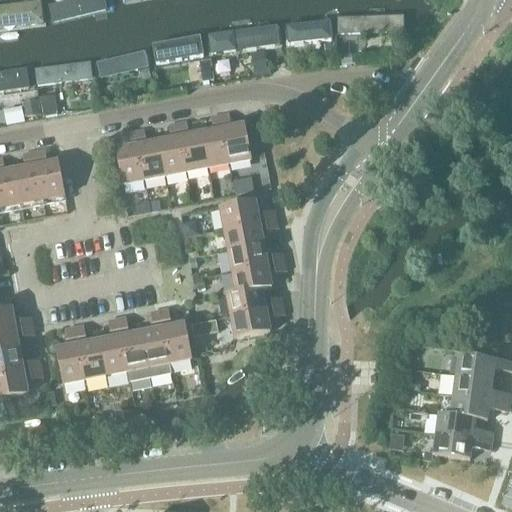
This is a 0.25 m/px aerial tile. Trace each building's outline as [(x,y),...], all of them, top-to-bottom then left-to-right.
[(103,0),(86,0),(48,10),(53,29),(108,15),(103,0)] [(43,5),(0,9),(0,34),(45,30),(43,5)] [(405,19),(338,21),(339,37),(405,36),(405,19)] [(333,24),(285,28),(287,47),(334,43),(333,24)] [(278,27),(207,38),(210,60),(281,49),(278,27)] [(360,37),(349,37),(349,48),(360,48),(360,37)] [(202,40),(152,48),(155,68),(205,60),(202,40)] [(334,47),(326,48),(326,56),(334,55),(334,47)] [(146,52),(97,63),(101,80),(149,69),(146,52)] [(265,73),(262,55),(252,57),(255,75),(265,73)] [(214,83),(211,63),(199,65),(202,84),(214,83)] [(90,66),(35,73),(38,92),(93,85),(90,66)] [(151,81),(148,70),(139,72),(142,84),(151,81)] [(29,72),(0,76),(0,97),(32,92),(29,72)] [(41,101),(44,119),(58,117),(55,98),(41,101)] [(7,111),(10,124),(27,121),(25,108),(7,111)] [(229,116),(220,118),(222,127),(230,125),(229,116)] [(222,127),(220,118),(211,120),(212,129),(222,127)] [(186,124),(177,126),(179,135),(188,134),(186,124)] [(179,135),(177,126),(168,128),(170,137),(179,135)] [(252,163),(250,153),(246,135),(245,128),(223,132),(229,167),(252,163)] [(144,132),(135,134),(137,143),(146,141),(144,132)] [(223,132),(201,136),(208,171),(229,167),(223,132)] [(246,135),(250,153),(263,150),(260,133),(246,135)] [(137,143),(135,134),(126,136),(128,145),(137,143)] [(201,136),(180,140),(187,175),(208,171),(201,136)] [(180,140),(159,144),(166,179),(187,175),(180,140)] [(159,144),(138,148),(144,183),(166,179),(159,144)] [(144,183),(138,148),(115,152),(122,188),(144,183)] [(45,153),(37,154),(39,163),(46,162),(45,153)] [(37,154),(30,155),(31,165),(39,163),(37,154)] [(31,165),(30,155),(22,157),(24,166),(31,165)] [(65,199),(58,164),(36,169),(43,204),(65,199)] [(22,208),(43,204),(36,169),(15,173),(22,208)] [(15,173),(0,175),(0,209),(1,212),(22,208),(15,173)] [(238,192),(255,186),(252,176),(235,182),(238,192)] [(0,218),(66,206),(65,199),(43,204),(22,208),(1,212),(0,211),(0,218)] [(220,211),(224,233),(259,226),(255,204),(220,211)] [(264,216),(265,225),(277,223),(275,214),(264,216)] [(277,223),(265,225),(267,234),(279,232),(277,223)] [(224,233),(228,254),(264,247),(259,226),(224,233)] [(228,254),(232,275),(268,268),(264,247),(228,254)] [(272,258),(274,267),(285,265),(284,256),(272,258)] [(285,265),(274,267),(275,277),(287,274),(285,265)] [(232,275),(236,295),(236,297),(262,291),(262,293),(272,291),(268,268),(232,275)] [(227,297),(231,320),(266,313),(262,293),(262,291),(236,297),(236,295),(227,297)] [(270,302),(272,312),(284,309),(282,300),(270,302)] [(10,301),(0,302),(0,311),(12,310),(10,301)] [(284,309),(272,312),(274,321),(286,318),(284,309)] [(0,334),(16,332),(12,310),(0,311),(0,334)] [(169,313),(160,314),(162,323),(171,322),(169,313)] [(266,313),(231,320),(235,342),(271,335),(266,313)] [(141,336),(151,382),(172,378),(170,367),(163,331),(162,323),(160,314),(151,316),(154,333),(141,336)] [(20,322),(22,331),(34,329),(32,320),(20,322)] [(120,340),(127,375),(129,386),(151,382),(141,336),(130,338),(126,321),(117,323),(119,332),(120,340)] [(110,333),(119,332),(117,323),(108,324),(110,333)] [(163,331),(170,367),(192,362),(185,327),(163,331)] [(34,329),(22,331),(23,340),(35,338),(34,329)] [(84,329),(74,331),(76,340),(85,338),(84,329)] [(76,340),(74,331),(66,332),(67,341),(76,340)] [(0,334),(0,356),(19,354),(16,332),(0,334)] [(358,332),(357,367),(384,367),(385,332),(358,332)] [(120,340),(99,344),(106,379),(127,375),(120,340)] [(99,344),(78,348),(85,383),(106,379),(99,344)] [(85,383),(78,348),(56,352),(63,388),(85,383)] [(0,356),(0,379),(23,375),(19,354),(0,356)] [(511,365),(459,358),(456,379),(493,383),(494,373),(511,375),(511,365)] [(28,365),(29,374),(41,372),(40,363),(28,365)] [(41,372),(29,374),(31,383),(43,381),(41,372)] [(23,375),(0,379),(0,401),(28,398),(23,375)] [(456,379),(453,399),(509,406),(510,397),(491,395),(493,383),(456,379)] [(453,399),(451,419),(476,423),(487,425),(489,413),(508,416),(509,406),(453,399)] [(439,417),(436,438),(492,445),(493,436),(474,434),(476,423),(451,419),(439,417)] [(492,445),(436,438),(433,458),(470,463),(472,452),(491,454),(492,445)]
